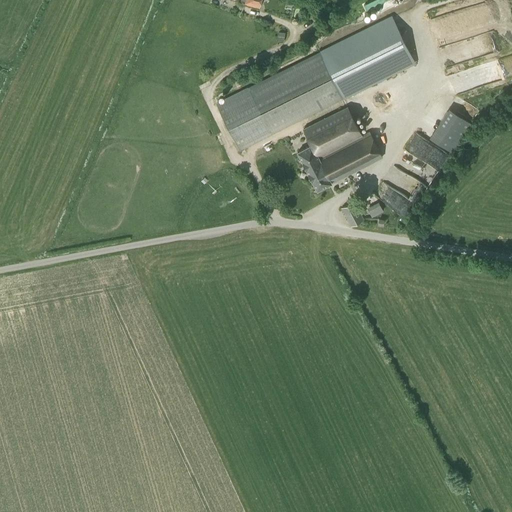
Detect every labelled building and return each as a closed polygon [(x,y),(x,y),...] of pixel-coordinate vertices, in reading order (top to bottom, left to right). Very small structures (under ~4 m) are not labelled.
[(217,105),(241,151),(413,62),(390,16),(217,105)] [(478,43),(482,42),(480,34),(466,38),(470,55),(480,52),(478,43)] [(451,72),(452,78),(465,75),(464,69),(451,72)] [(337,148),(350,173),(383,156),(370,131),(362,135),(348,107),(304,129),(312,145),(298,152),(305,165),(337,148)] [(450,109),(431,136),(452,151),(470,124),(450,109)] [(318,190),(350,173),(337,148),(305,165),(318,190)] [(374,197),(407,213),(415,199),(382,182),(374,197)] [(368,206),(373,215),(384,209),(379,200),(368,206)] [(355,201),(341,207),(351,226),(364,219),(355,201)]
